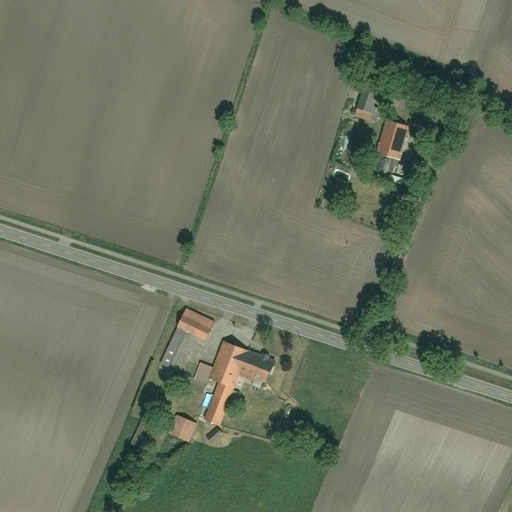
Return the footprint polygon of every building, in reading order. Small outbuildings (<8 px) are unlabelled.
[(363,85),(354,116),(375,123),(379,110),(373,108),(379,89),(363,85)] [(400,87),(397,96),(415,102),(418,93),(400,87)] [(424,123),(415,120),(412,129),(421,131),(424,123)] [(377,153),(399,160),(409,128),(386,122),(377,153)] [(345,136),(340,150),(346,152),(351,138),(345,136)] [(185,314),(160,364),(179,373),(196,339),(205,344),(213,328),(185,314)] [(237,381),(232,379),(235,371),(266,383),(273,364),(241,352),(242,350),(222,342),(212,368),(201,364),(195,381),(214,389),(202,422),(219,428),(237,381)] [(170,437),(189,444),(196,425),(177,418),(170,437)]
